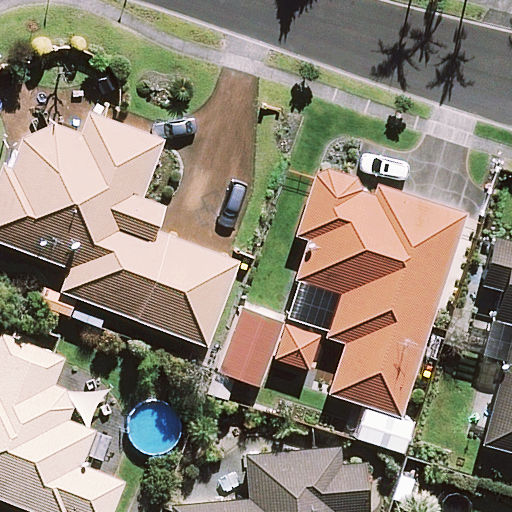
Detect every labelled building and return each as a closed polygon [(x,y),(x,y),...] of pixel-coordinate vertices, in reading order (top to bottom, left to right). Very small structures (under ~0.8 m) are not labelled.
[(158,137),(84,110),(75,135),(46,122),(18,134),(6,165),(0,162),(0,241),(64,265),(55,289),(200,342),(231,259),(148,228),(157,203),(136,196),(158,137)] [(306,370),(318,333),(340,340),(324,392),(362,403),(353,435),(386,446),(459,211),(313,166),(291,235),(303,238),(278,321),(281,322),(270,358),(306,370)] [(511,239),(490,234),(477,282),(497,288),(479,355),(500,361),(478,441),(511,450),(511,239)] [(248,385),(275,315),(236,300),(209,370),(248,385)] [(106,374),(0,333),(0,497),(39,511),(105,511),(118,480),(72,462),(106,374)] [(335,464),(334,448),(243,452),(245,499),(168,502),(168,511),(334,511),(364,510),(361,463),(335,464)]
